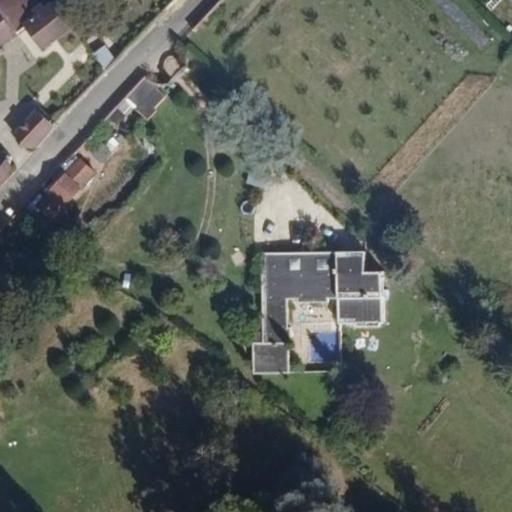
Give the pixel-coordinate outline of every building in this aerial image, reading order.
[(0,0),(0,48),(20,33),(19,32),(27,26),(44,49),(75,26),(56,2),(48,7),(44,2),(34,10),(25,0),(0,0)] [(42,0),(25,0),(34,10),(44,2),(42,0)] [(107,72),(118,61),(106,46),(95,54),(107,72)] [(144,118),(166,97),(147,76),(125,97),(144,118)] [(37,147),(55,126),(38,110),(17,135),(29,146),(37,147)] [(0,153),(0,152),(0,188),(14,175),(12,165),(0,153)] [(96,174),(81,161),(66,177),(80,191),(96,174)] [(366,274),(366,250),(262,252),(264,343),(253,344),(254,374),(289,373),(289,343),(296,343),(296,327),(287,327),(287,299),(299,299),(299,302),(328,302),(327,298),(338,298),(339,324),(383,324),(383,274),(366,274)]
